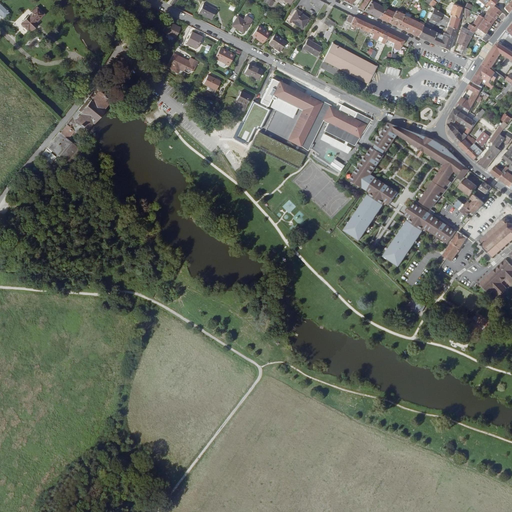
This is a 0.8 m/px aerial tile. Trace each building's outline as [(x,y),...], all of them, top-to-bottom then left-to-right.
[(314,4),(321,9),(326,2),(321,0),(311,0),(311,1),(315,3),(314,4)] [(364,0),(359,7),(362,9),(368,2),(364,0)] [(365,10),(379,17),(385,9),(378,5),(379,4),(375,1),(374,2),(371,0),(365,10)] [(204,3),(199,12),(212,19),(217,9),(204,3)] [(0,4),(0,14),(5,19),(10,14),(0,4)] [(451,14),(458,17),(462,7),(453,4),(449,14),(451,14)] [(38,18),(43,13),(36,5),(30,11),(32,13),(29,16),(27,14),(22,21),(20,23),(27,30),(29,28),(31,30),(32,29),(33,29),(35,27),(35,26),(36,24),(34,23),(36,22),(34,20),(37,17),(38,18)] [(432,6),(431,5),(426,16),(438,21),(442,12),(432,6)] [(495,19),(501,11),(493,5),(492,5),(490,7),(487,12),(495,19)] [(389,6),(388,6),(385,9),(379,17),(389,22),(394,13),(387,9),(389,6)] [(292,13),(286,21),(294,26),(296,23),(303,28),(309,18),(301,13),(302,12),(298,9),(298,10),(296,9),(293,14),(292,13)] [(404,14),(396,10),(394,13),(389,22),(398,26),(404,15),(404,14)] [(418,18),(405,12),(404,14),(404,15),(416,21),(418,18)] [(491,24),(495,19),(487,12),(484,17),(483,18),(491,24)] [(401,46),(404,40),(385,31),(351,14),(348,20),(352,22),(365,30),(366,29),(374,33),(386,39),(401,46)] [(450,17),(447,25),(457,28),(459,20),(460,18),(458,17),(451,14),(450,17)] [(480,14),(479,14),(475,20),(472,24),(476,27),(480,22),(483,18),(484,17),(482,16),(481,15),(480,14)] [(416,21),(404,15),(398,26),(418,36),(422,26),(423,23),(420,22),(420,23),(416,21)] [(238,16),(232,25),(244,33),(250,23),(238,16)] [(323,36),(329,39),(333,31),(336,23),(329,17),(325,22),(330,26),(328,30),(326,29),(323,36)] [(488,28),(491,24),(483,18),(480,22),(488,28)] [(167,20),(162,29),(175,36),(180,27),(167,20)] [(480,22),(476,27),(481,30),(481,31),(483,34),(488,28),(480,22)] [(470,23),(468,26),(466,28),(473,32),(476,27),(472,24),(470,23)] [(465,24),(464,24),(462,28),(461,31),(470,36),(473,32),(466,28),(468,26),(465,24)] [(447,25),(444,32),(443,35),(453,39),(457,28),(447,25)] [(422,26),(418,36),(419,36),(419,37),(434,44),(449,50),(453,39),(443,35),(444,32),(442,31),(441,34),(422,26)] [(258,27),(254,34),(258,37),(262,39),(261,40),(264,42),(270,33),(264,28),(263,30),(258,27)] [(191,31),(186,41),(196,47),(201,36),(191,31)] [(470,36),(461,31),(457,42),(462,44),(460,48),(463,50),(470,36)] [(271,54),(277,57),(287,42),(276,34),(269,44),(275,48),(271,54)] [(309,39),(304,48),(308,50),(316,55),(321,46),(314,42),(309,39)] [(333,43),(324,60),(369,83),(378,65),(333,43)] [(507,58),(511,60),(511,51),(501,44),(496,43),(484,63),(492,68),(501,53),(507,58)] [(369,47),(365,53),(372,58),(376,52),(369,47)] [(465,47),(461,54),(466,55),(470,49),(465,47)] [(215,57),(219,59),(225,62),(230,64),(235,55),(220,48),(215,57)] [(168,63),(166,66),(171,68),(170,70),(177,73),(179,68),(182,70),(188,60),(173,53),(168,63)] [(250,63),(245,72),(258,78),(263,69),(250,63)] [(473,81),(480,85),(484,80),(487,82),(489,84),(492,80),(495,81),(497,78),(499,75),(496,73),(491,69),(483,64),(473,81)] [(208,84),(215,87),(216,88),(220,80),(207,73),(203,81),(208,84)] [(300,144),(323,101),(310,95),(309,97),(273,77),(261,102),(268,105),(273,96),(275,96),(297,108),(301,110),(287,138),(300,144)] [(480,85),(473,81),(468,88),(474,92),(468,102),(466,100),(462,98),(459,103),(462,105),(465,107),(470,110),(479,94),(481,92),(483,87),(480,85)] [(503,93),(506,95),(509,90),(511,85),(509,84),(503,93)] [(62,134),(60,132),(39,157),(49,165),(56,156),(49,151),(51,148),(74,168),(86,155),(72,142),(78,136),(79,137),(87,127),(88,128),(95,120),(96,121),(104,111),(103,111),(110,102),(107,100),(108,99),(104,95),(106,93),(99,87),(67,126),(68,126),(62,134)] [(245,109),(247,104),(252,95),(241,90),(237,98),(243,101),(241,106),(245,109)] [(297,108),(275,96),(269,105),(293,117),(293,115),(297,108)] [(300,144),(307,148),(323,119),(327,122),(324,130),(345,141),(347,142),(354,146),(356,143),(371,119),(357,111),(352,121),(335,112),(334,114),(329,111),(330,109),(332,106),(323,101),(300,144)] [(270,119),(275,109),(268,105),(263,116),(270,119)] [(461,113),(466,116),(470,110),(465,107),(461,113)] [(463,124),(467,117),(466,116),(461,113),(456,109),(455,109),(450,119),(449,119),(455,123),(456,120),(463,124)] [(483,110),(475,118),(479,121),(482,118),(483,117),(485,114),(486,113),(483,110)] [(501,123),(500,124),(505,128),(511,119),(511,118),(505,113),(501,119),(504,121),(502,124),(501,123)] [(476,123),(472,120),(467,117),(463,124),(469,128),(465,133),(467,135),(476,123)] [(381,119),(368,138),(375,143),(388,122),(381,119)] [(375,143),(351,178),(363,186),(371,174),(381,158),(398,134),(420,148),(427,137),(388,122),(375,143)] [(449,124),(448,124),(450,135),(451,136),(455,140),(461,134),(456,129),(449,124)] [(501,134),(504,129),(500,127),(493,137),(494,137),(497,139),(501,134)] [(258,130),(250,144),(299,168),(307,153),(258,130)] [(471,139),(467,135),(465,138),(473,146),(467,152),(475,159),(482,150),(480,148),(482,145),(489,136),(483,131),(475,140),(476,141),(474,143),(470,140),(471,139)] [(503,136),(501,134),(497,139),(494,144),(490,149),(497,155),(501,151),(498,148),(499,147),(505,139),(509,142),(511,137),(511,135),(506,131),(503,136)] [(347,142),(345,141),(344,143),(322,132),(319,138),(349,153),(352,147),(346,144),(347,142)] [(465,138),(467,135),(465,133),(463,135),(461,134),(455,140),(459,145),(465,138)] [(420,148),(424,151),(433,139),(427,137),(420,148)] [(473,146),(465,138),(459,145),(467,152),(473,146)] [(437,184),(446,190),(446,191),(457,177),(466,166),(446,148),(433,139),(424,151),(445,164),(432,184),(420,201),(421,202),(424,204),(437,184)] [(497,155),(490,149),(486,155),(493,161),(497,155)] [(508,152),(508,151),(503,157),(510,162),(511,158),(511,156),(508,153),(508,152)] [(493,161),(486,155),(481,161),(479,163),(482,165),(486,169),(493,161)] [(56,156),(49,165),(50,166),(51,167),(58,158),(56,156)] [(334,159),(330,164),(340,171),(344,166),(334,159)] [(496,166),(491,172),(500,179),(511,167),(509,165),(503,172),(496,166)] [(466,166),(457,177),(460,180),(469,169),(466,166)] [(511,166),(511,167),(500,179),(511,187),(511,176),(510,174),(511,172),(511,166)] [(363,186),(368,190),(385,201),(390,204),(398,192),(371,174),(363,186)] [(466,179),(459,187),(470,195),(477,186),(466,179)] [(486,194),(492,187),(484,181),(474,194),(480,199),(485,193),(486,194)] [(385,201),(368,190),(343,228),(359,239),(385,201)] [(465,206),(471,211),(474,214),(484,202),(480,199),(474,194),(470,198),(474,201),(471,205),(468,202),(465,206)] [(465,199),(462,203),(465,206),(468,202),(470,199),(468,197),(466,200),(465,199)] [(461,211),(463,212),(467,216),(471,211),(465,206),(462,203),(457,199),(453,204),(459,209),(460,207),(462,208),(461,211)] [(289,213),(296,207),(289,200),(282,206),(289,213)] [(429,212),(422,207),(419,205),(414,202),(405,215),(408,217),(423,227),(424,227),(428,229),(448,242),(456,230),(429,212)] [(423,227),(408,217),(383,254),(399,265),(423,227)] [(484,247),(485,247),(488,252),(489,253),(492,257),(491,257),(492,258),(493,257),(493,258),(494,258),(494,257),(497,254),(498,254),(498,253),(501,250),(502,251),(502,250),(502,249),(505,246),(506,247),(507,246),(506,245),(509,243),(510,243),(510,242),(511,240),(511,223),(510,222),(510,221),(511,220),(510,219),(509,220),(508,219),(507,218),(507,217),(505,217),(505,218),(504,218),(503,218),(502,218),(502,219),(501,220),(500,219),(499,220),(500,221),(497,224),(496,223),(495,224),(496,225),(493,228),(492,227),(491,228),(492,229),(489,232),(488,232),(487,232),(488,233),(485,236),(484,235),(483,236),(484,237),(481,240),(480,239),(479,240),(480,241),(479,242),(480,242),(481,242),(482,244),(481,244),(481,245),(482,246),(482,247),(483,247),(484,247)] [(459,230),(443,254),(447,256),(451,259),(458,249),(468,237),(460,231),(459,230)] [(488,274),(480,282),(490,293),(494,290),(499,295),(507,288),(500,280),(505,276),(511,283),(511,282),(511,264),(505,257),(504,259),(505,261),(503,263),(502,261),(496,267),(497,269),(494,272),(492,270),(488,274)] [(424,306),(414,300),(410,307),(414,309),(415,308),(418,309),(418,310),(419,310),(421,312),(424,306)]
